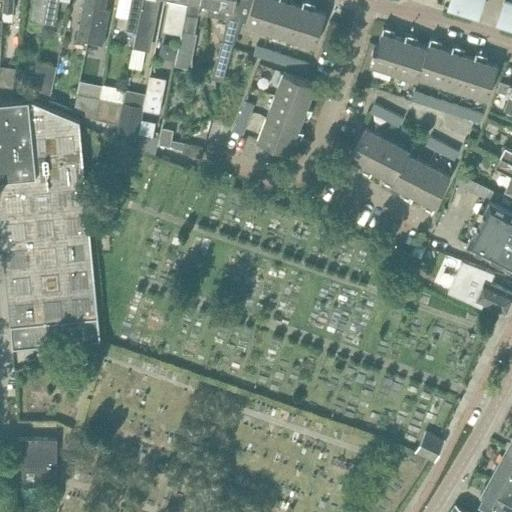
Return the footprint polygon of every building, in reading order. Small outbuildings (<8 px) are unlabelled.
[(4,0),(5,7),(15,8),(15,0),(4,0)] [(34,0),(31,18),(29,28),(41,31),(44,21),(47,0),(34,0)] [(47,0),(44,21),(55,23),(59,0),(47,0)] [(83,0),(76,39),(87,41),(94,0),(83,0)] [(110,8),(105,7),(106,0),(94,0),(87,41),(103,44),(107,20),(110,8)] [(130,0),(125,29),(136,31),(133,46),(134,46),(142,0),(130,0)] [(142,0),(134,46),(150,50),(159,0),(142,0)] [(187,0),(181,30),(194,33),(194,31),(198,12),(208,14),(210,0),(187,0)] [(241,21),(245,23),(252,0),(210,0),(208,14),(226,17),(215,67),(225,70),(232,41),(233,42),(235,41),(241,21)] [(252,0),(245,23),(314,45),(325,12),(309,6),(310,1),(308,0),(302,0),(301,4),(288,0),(252,0)] [(478,13),(482,0),(442,0),(442,2),(478,13)] [(511,0),(503,0),(497,20),(511,24),(511,0)] [(336,31),(338,23),(329,20),(327,28),(336,31)] [(377,42),(372,62),(417,77),(418,73),(488,95),(498,64),(481,59),(483,53),(476,51),(474,56),(458,51),(460,46),(453,43),(451,49),(435,44),(437,38),(430,36),(427,45),(411,40),(413,35),(406,32),(404,38),(388,33),(390,27),(383,25),(377,42)] [(333,38),(336,31),(327,28),(324,35),(333,38)] [(331,46),(333,38),(324,35),(322,43),(331,46)] [(372,63),(372,62),(377,42),(369,40),(362,60),(372,63)] [(0,72),(7,73),(8,61),(11,61),(12,44),(2,43),(1,59),(0,72)] [(260,55),(263,47),(255,44),(253,53),(260,55)] [(268,58),(271,49),(263,47),(260,55),(268,58)] [(276,60),(278,51),(271,49),(268,58),(276,60)] [(291,65),(294,56),(286,54),(283,63),(291,65)] [(298,67),(301,59),(294,56),(291,65),(298,67)] [(306,70),(309,61),(301,59),(298,67),(306,70)] [(369,71),(372,63),(362,60),(360,68),(369,71)] [(368,73),(369,71),(360,68),(357,75),(372,80),(374,75),(368,73)] [(257,139),(289,151),(295,134),(301,136),(304,129),(298,127),(304,112),(310,114),(312,107),(306,105),(312,89),(318,92),(321,85),(283,70),(257,139)] [(150,72),(144,104),(161,107),(167,75),(150,72)] [(36,94),(48,99),(54,77),(41,74),(36,94)] [(372,80),(357,75),(355,83),(364,86),(365,83),(371,85),(372,80)] [(509,83),(499,80),(496,90),(506,93),(509,83)] [(118,123),(115,135),(135,139),(138,127),(143,104),(146,91),(126,87),(123,99),(122,102),(118,123)] [(422,90),(413,88),(410,97),(419,100),(422,90)] [(77,92),(74,109),(95,118),(99,97),(77,92)] [(437,95),(429,93),(426,102),(434,105),(437,95)] [(437,95),(434,105),(441,107),(444,98),(437,95)] [(64,341),(103,338),(83,121),(25,97),(0,99),(0,215),(12,345),(43,342),(44,356),(65,354),(64,341)] [(99,97),(95,118),(118,123),(122,102),(99,97)] [(244,98),(241,106),(250,109),(253,101),(244,98)] [(456,112),(459,103),(451,100),(448,110),(456,112)] [(377,114),(381,105),(374,101),(369,110),(377,114)] [(464,115),(467,105),(459,103),(456,112),(464,115)] [(377,114),(384,117),(388,109),(381,105),(377,114)] [(471,117),(474,108),(467,105),(464,115),(471,117)] [(247,117),(250,109),(241,106),(239,114),(247,117)] [(482,110),(474,108),(471,117),(479,120),(482,110)] [(391,121),(396,112),(388,109),(384,117),(391,121)] [(398,124),(403,116),(396,112),(391,121),(398,124)] [(233,129),(242,132),(245,124),(236,121),(233,129)] [(413,194),(428,201),(425,206),(432,210),(451,173),(407,151),(409,148),(366,126),(350,156),(366,165),(363,170),(370,173),(372,168),(387,175),(384,181),(391,184),(392,183),(407,190),(404,195),(411,199),(413,194)] [(163,127),(159,144),(171,146),(173,138),(174,129),(163,127)] [(432,148),(437,138),(430,134),(425,144),(432,148)] [(440,151),(445,142),(437,138),(432,148),(440,151)] [(447,155),(452,146),(445,142),(440,151),(447,155)] [(511,148),(505,145),(500,154),(511,160),(511,148)] [(454,159),(459,149),(452,146),(447,155),(454,159)] [(511,160),(500,154),(494,165),(511,174),(501,193),(511,198),(511,160)] [(465,174),(459,171),(455,181),(460,184),(465,174)] [(471,177),(465,174),(460,184),(466,187),(471,177)] [(476,180),(471,177),(466,187),(471,190),(476,180)] [(482,183),(476,180),(471,190),(477,193),(482,183)] [(487,186),(482,183),(477,193),(482,196),(487,186)] [(492,188),(487,186),(482,196),(488,199),(493,188),(492,188)] [(488,199),(477,220),(511,237),(511,209),(511,210),(495,201),(500,193),(493,189),(488,199)] [(511,237),(477,220),(466,242),(511,265),(511,237)] [(426,244),(414,239),(408,255),(421,260),(423,255),(426,244)] [(394,248),(393,248),(388,261),(402,266),(406,252),(394,248)] [(462,259),(447,291),(482,306),(484,302),(500,310),(505,312),(511,295),(511,290),(490,281),(494,272),(462,259)] [(443,438),(423,429),(414,449),(434,458),(443,438)] [(58,437),(17,436),(16,484),(57,484),(58,437)] [(511,449),(507,446),(498,462),(511,469),(511,449)] [(511,469),(498,462),(489,478),(511,490),(511,469)] [(511,511),(511,490),(489,478),(480,495),(511,511)] [(160,506),(166,508),(169,497),(163,495),(160,506)] [(469,511),(455,503),(449,511),(469,511)]
